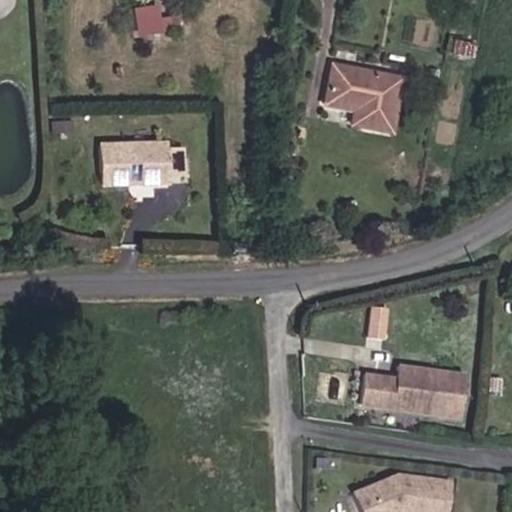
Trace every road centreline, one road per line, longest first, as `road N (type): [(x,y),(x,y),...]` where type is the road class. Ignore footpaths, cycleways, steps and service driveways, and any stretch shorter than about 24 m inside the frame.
road 1 (tertiary): [(273,276),(0,286)]
road 2 (tertiary): [(511,210),(429,251),(351,270),(273,276)]
road 3 (residential): [(273,276),(278,511)]
